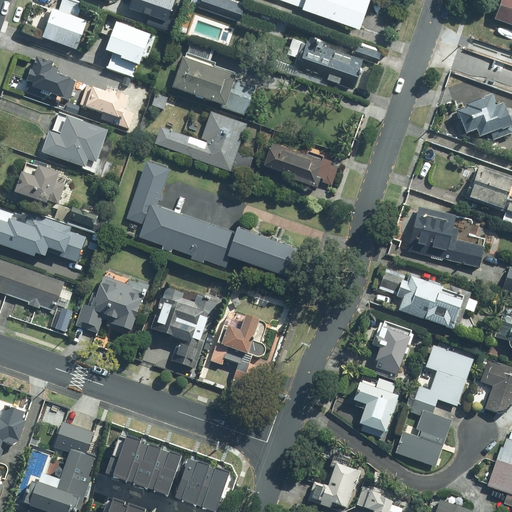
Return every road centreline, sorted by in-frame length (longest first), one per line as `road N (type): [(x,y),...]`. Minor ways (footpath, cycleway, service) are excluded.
road 1 (residential): [(439,0),(372,192),(352,291),(296,406)]
road 2 (tertiary): [(281,447),(0,348)]
road 3 (residential): [(477,435),(445,478),(415,482),(296,406)]
